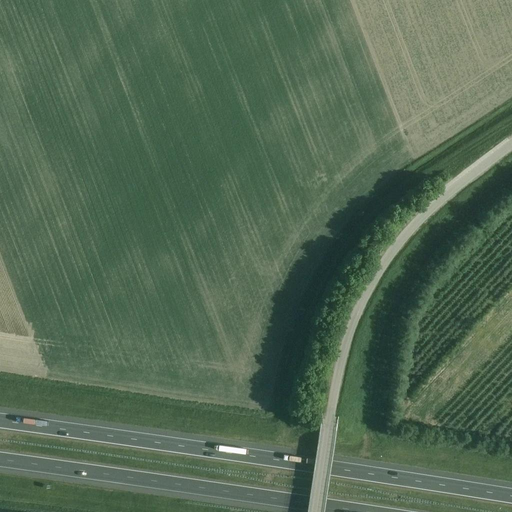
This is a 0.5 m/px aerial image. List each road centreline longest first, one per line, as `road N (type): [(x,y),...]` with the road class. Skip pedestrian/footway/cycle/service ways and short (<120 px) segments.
road 1 (motorway): [(511,496),(0,422)]
road 2 (unclassified): [(317,511),(346,347),(377,274),(415,224),(511,146)]
road 3 (motorway): [(0,460),(357,511)]
